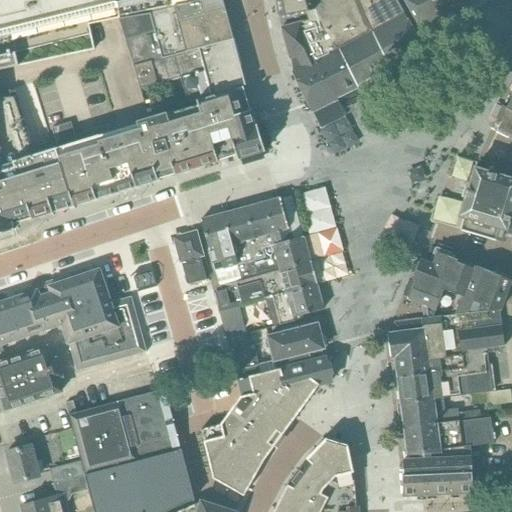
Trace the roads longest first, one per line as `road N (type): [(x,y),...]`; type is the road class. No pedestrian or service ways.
road 1 (residential): [(0,266),(280,173),(293,162)]
road 2 (unclassified): [(379,511),(356,338)]
